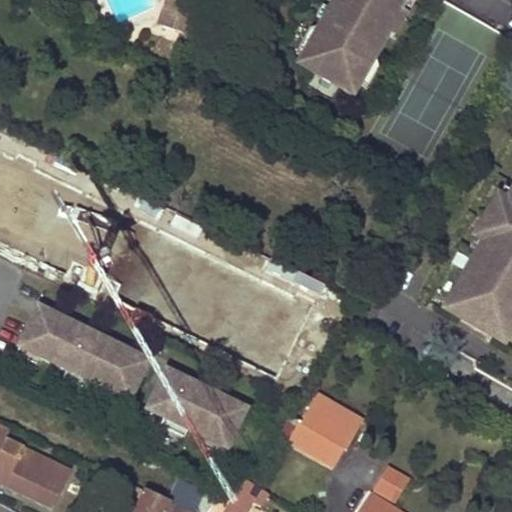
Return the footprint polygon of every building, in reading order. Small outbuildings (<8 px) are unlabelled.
[(167,0),(158,26),(162,28),(171,3),(176,5),(178,0),(167,0)] [(324,0),(324,1),(332,5),(328,12),(320,8),(315,17),(322,21),(314,36),(308,33),(298,50),(307,55),(300,66),(352,96),(358,85),(368,90),(378,73),(372,70),(391,38),(395,41),(407,20),(409,21),(420,0),(324,0)] [(171,3),(162,28),(190,38),(199,14),(176,5),(171,3)] [(18,163),(27,143),(0,132),(0,212),(26,224),(47,175),(18,163)] [(511,188),(505,184),(496,199),(502,202),(485,229),(480,226),(469,242),(480,248),(462,277),(464,279),(454,295),(452,293),(445,305),(457,313),(489,332),(503,341),(510,330),(506,328),(511,317),(511,188)] [(108,347),(36,311),(19,344),(45,357),(47,354),(53,357),(52,360),(67,368),(91,379),(92,376),(110,385),(109,387),(129,397),(148,359),(112,341),(108,347)] [(45,357),(19,344),(14,353),(41,366),(45,357)] [(91,379),(67,368),(63,377),(86,389),(91,379)] [(202,393),(205,387),(166,368),(158,384),(163,386),(168,377),(202,393)] [(163,386),(158,384),(147,406),(168,416),(187,426),(188,423),(208,432),(206,435),(226,445),(245,406),(205,387),(202,393),(168,377),(163,386)] [(129,397),(109,387),(104,397),(124,407),(129,397)] [(351,425),(305,401),(296,421),(343,446),(351,425)] [(187,426),(168,416),(164,425),(183,434),(187,426)] [(337,452),(339,452),(343,446),(296,421),(291,431),(276,424),(267,439),(283,447),(284,449),(329,471),(337,452)] [(69,473),(0,435),(0,482),(50,508),(69,473)] [(226,445),(206,435),(202,443),(222,453),(226,445)] [(192,511),(115,475),(110,484),(142,500),(135,511),(192,511)] [(244,476),(234,491),(253,501),(261,505),(269,493),(244,476)] [(247,511),(253,501),(234,491),(225,511),(247,511)] [(391,511),(361,494),(350,511),(391,511)]
